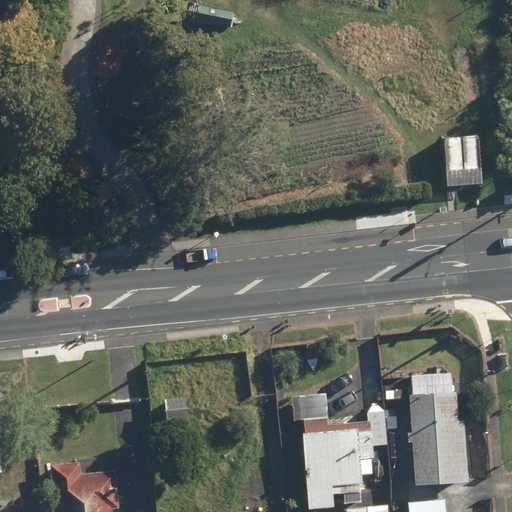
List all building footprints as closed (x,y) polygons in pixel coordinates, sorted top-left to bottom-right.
[(229,17),(195,10),(192,24),(226,31),(229,17)] [(291,79),(250,77),(249,95),(290,97),(291,79)] [(411,397),(417,486),(467,482),(464,424),(458,424),(456,394),(452,395),(451,375),(412,378),(414,396),(411,397)] [(386,392),(386,400),(402,400),(402,392),(386,392)] [(303,420),(309,509),(334,507),(333,495),(347,494),(346,486),(363,485),(362,477),(372,475),(371,458),(374,458),(371,422),(329,425),(328,418),(303,420)] [(51,466),(54,511),(113,511),(113,508),(118,508),(115,473),(79,476),(78,464),(51,466)] [(410,506),(410,511),(446,511),(446,503),(410,506)]
